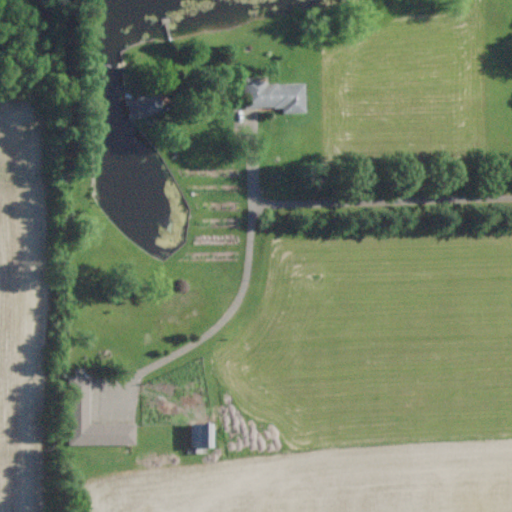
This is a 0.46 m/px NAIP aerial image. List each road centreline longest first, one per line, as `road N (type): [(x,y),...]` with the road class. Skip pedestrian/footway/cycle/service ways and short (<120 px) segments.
road 1 (residential): [(133,382),(199,345),(238,307),(252,261),(254,128)]
road 2 (residential): [(511,199),(257,204)]
